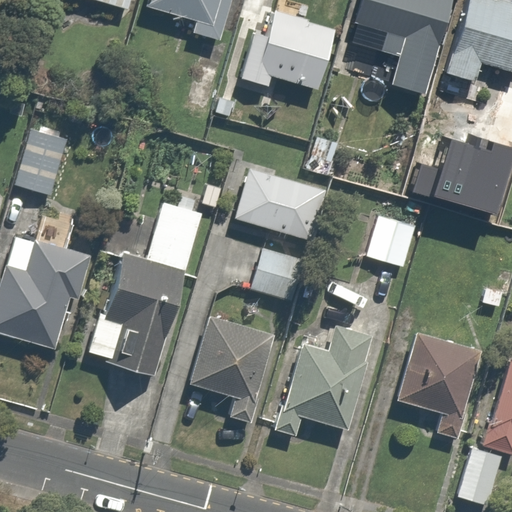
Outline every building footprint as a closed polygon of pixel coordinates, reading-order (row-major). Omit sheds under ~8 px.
[(91,0),(120,8),(122,0),(91,0)] [(137,0),(136,9),(182,20),(180,31),(216,40),(225,0),(137,0)] [(348,0),(344,22),(365,27),(362,36),(372,39),(370,47),(424,60),(438,0),(348,0)] [(506,0),(457,0),(439,70),(465,77),(469,61),(507,72),(511,53),(511,9),(504,7),(506,0)] [(243,37),(231,76),(260,86),(264,73),(302,85),(321,25),(266,8),(255,41),(243,37)] [(210,97),(216,70),(189,64),(178,110),(226,121),(230,101),(210,97)] [(508,150),(511,136),(511,90),(498,86),(480,141),(508,150)] [(61,134),(24,123),(6,181),(43,193),(61,134)] [(314,186),(243,165),(227,216),(298,238),(314,186)] [(193,209),(152,197),(135,257),(109,249),(79,351),(146,371),(193,209)] [(69,296),(82,254),(4,231),(0,244),(0,335),(40,347),(56,293),(69,296)] [(293,255),(256,244),(244,285),(281,296),(293,255)] [(217,411),(241,418),(266,329),(197,309),(176,382),(221,395),(217,411)] [(294,415),(339,427),(364,335),(323,324),(317,345),(290,337),(265,429),(289,436),(294,415)] [(446,409),(464,344),(406,328),(386,399),(427,410),(422,431),(451,439),(458,412),(446,409)] [(511,354),(499,351),(474,443),(509,452),(511,438),(511,354)] [(494,457),(465,445),(445,494),(475,506),(494,457)]
